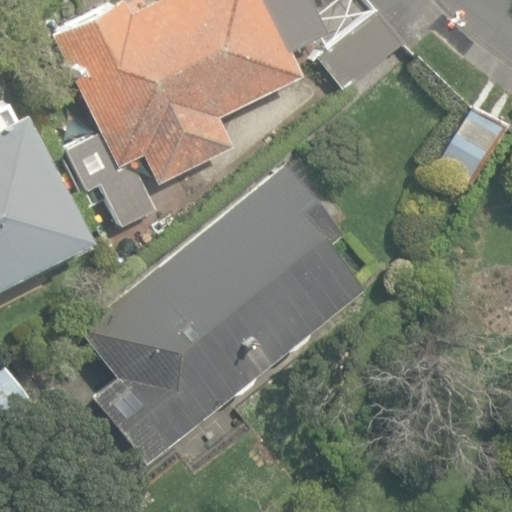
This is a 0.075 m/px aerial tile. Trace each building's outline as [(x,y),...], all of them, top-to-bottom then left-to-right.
[(134,150),(149,179),(223,143),(208,113),(291,73),(278,45),(314,28),(300,0),(137,0),(119,9),(114,0),(102,0),(43,29),(108,163),(134,150)] [(308,53),(337,87),(394,40),(366,5),(308,53)] [(430,167),(464,189),(503,130),(469,108),(430,167)] [(0,273),(73,236),(8,109),(0,112),(0,273)] [(91,131),(57,147),(76,187),(110,172),(91,131)] [(138,464),(359,288),(323,242),(334,233),(274,158),(67,325),(107,374),(82,394),(138,464)] [(95,184),(118,230),(153,213),(130,167),(95,184)] [(0,428),(30,404),(0,366),(0,428)]
